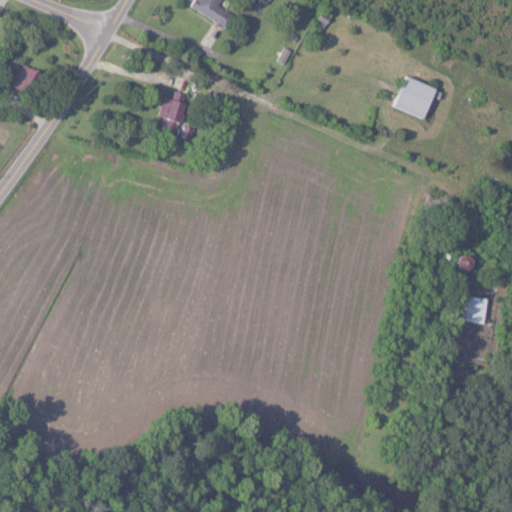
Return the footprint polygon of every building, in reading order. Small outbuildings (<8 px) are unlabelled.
[(214,6),(217,0),(190,0),(187,7),(220,27),(228,14),(214,6)] [(30,83),(34,72),(17,65),(9,87),(19,90),(22,80),(30,83)] [(431,89),(401,76),(388,107),(418,119),(431,89)] [(155,117),(160,118),(156,132),(171,136),(180,103),(160,98),(155,117)] [(455,320),(481,322),(482,296),(456,294),(455,320)]
